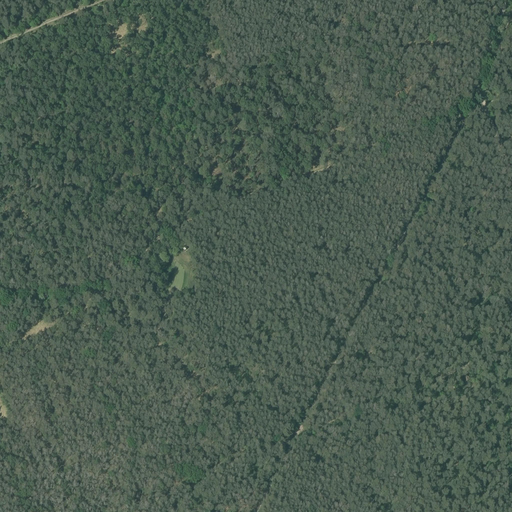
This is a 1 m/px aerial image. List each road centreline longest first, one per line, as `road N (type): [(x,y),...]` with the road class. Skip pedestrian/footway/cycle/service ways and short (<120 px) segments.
road 1 (track): [(0,304),(107,286),(153,240),(480,109)]
road 2 (track): [(298,437),(468,113)]
road 3 (track): [(298,437),(511,352)]
road 4 (track): [(203,0),(280,190)]
road 5 (track): [(120,511),(298,437)]
road 6 (track): [(127,0),(0,51)]
road 7 (unknown): [(116,0),(0,47)]
